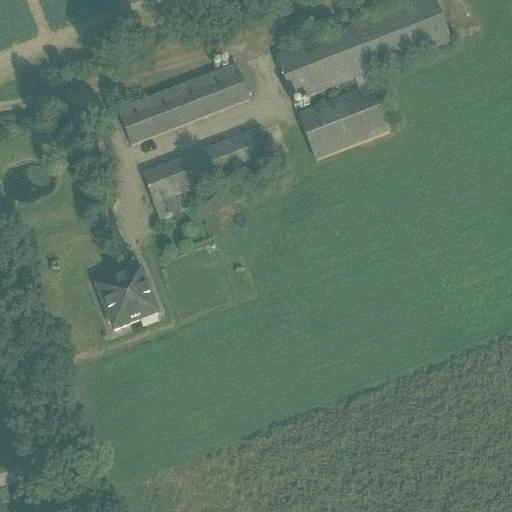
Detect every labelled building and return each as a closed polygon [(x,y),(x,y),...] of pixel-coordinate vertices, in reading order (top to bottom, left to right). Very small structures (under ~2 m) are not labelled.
[(296,117),(315,164),(391,135),(368,76),(451,45),(433,0),(423,0),(274,57),(295,113),(326,101),(324,94),(354,83),(358,93),(296,117)] [(117,112),(131,148),(250,103),(236,66),(117,112)] [(149,193),(161,224),(177,218),(170,200),(272,161),(262,133),(143,178),(148,191),(147,191),(148,193),(149,193)] [(235,191),(228,194),(231,201),(238,198),(235,191)] [(112,327),(114,333),(160,315),(143,272),(98,290),(106,313),(105,317),(109,325),(112,327)]
